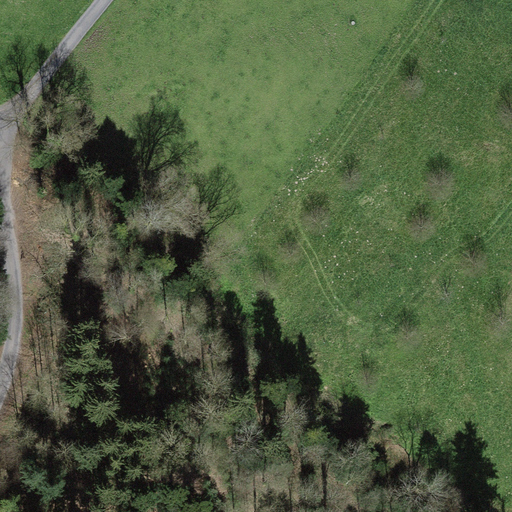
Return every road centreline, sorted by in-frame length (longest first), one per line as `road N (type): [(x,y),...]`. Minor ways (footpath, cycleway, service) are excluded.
road 1 (unclassified): [(0,217),(12,341),(0,384)]
road 2 (unclassified): [(98,0),(0,128)]
